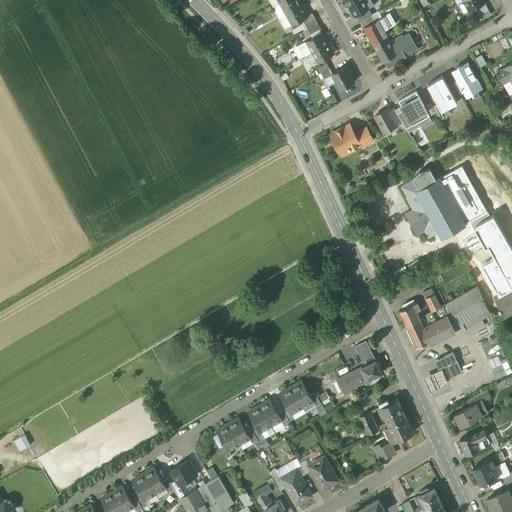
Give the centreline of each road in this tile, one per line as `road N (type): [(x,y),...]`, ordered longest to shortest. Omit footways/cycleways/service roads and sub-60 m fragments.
road 1 (residential): [(384,320),(63,508)]
road 2 (track): [(302,143),(0,313)]
road 3 (secondary): [(384,320),(297,134)]
road 4 (secondary): [(297,134),(271,85),(195,0)]
road 5 (residential): [(376,93),(511,18)]
road 6 (secondary): [(439,444),(384,320)]
road 7 (residential): [(439,444),(323,511)]
